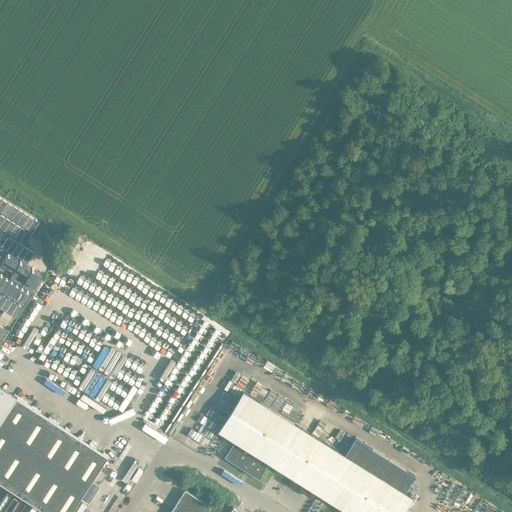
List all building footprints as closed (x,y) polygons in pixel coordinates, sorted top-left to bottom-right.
[(84,286),(76,298),(83,303),(91,290),(84,286)] [(271,363),(264,374),(274,380),(281,369),(271,363)] [(0,383),(0,480),(49,511),(68,511),(79,496),(87,501),(99,484),(90,478),(107,453),(15,394),(0,383)] [(354,435),(343,452),(242,388),(217,428),(234,439),(223,456),(258,477),(268,460),(350,511),(401,511),(412,495),(403,490),(414,473),(354,435)] [(109,425),(100,444),(106,447),(113,434),(115,429),(109,425)] [(329,431),(324,429),(321,434),(333,441),(340,429),(332,425),(329,431)] [(102,464),(109,469),(122,450),(115,445),(102,464)] [(132,461),(126,470),(130,472),(135,463),(132,461)] [(123,484),(127,475),(123,473),(119,482),(123,484)] [(461,487),(456,497),(461,499),(466,489),(461,487)] [(205,511),(210,505),(184,488),(168,511),(205,511)]
